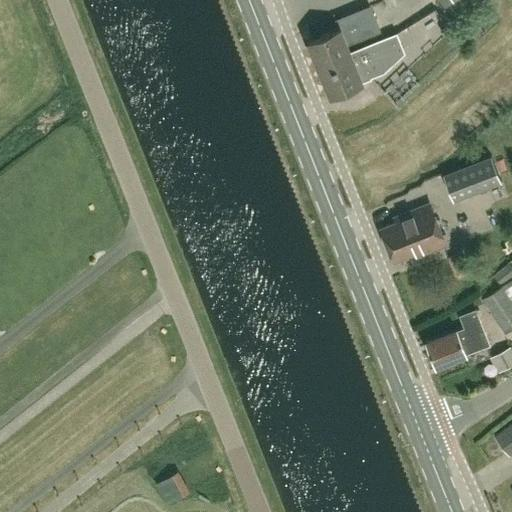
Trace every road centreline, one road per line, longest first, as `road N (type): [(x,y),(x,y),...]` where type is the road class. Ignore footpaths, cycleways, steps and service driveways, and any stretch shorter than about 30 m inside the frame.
road 1 (unclassified): [(260,511),(57,0)]
road 2 (secondary): [(419,430),(249,0)]
